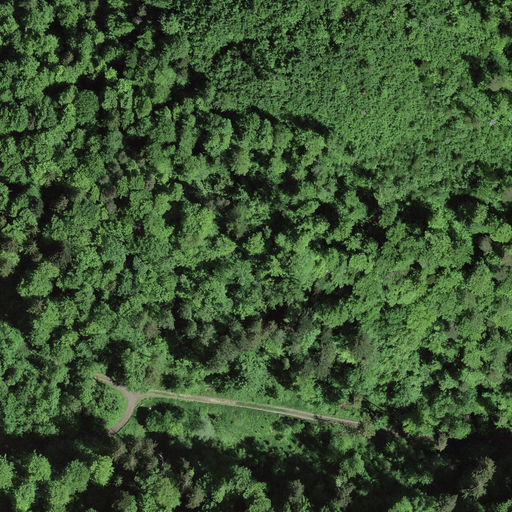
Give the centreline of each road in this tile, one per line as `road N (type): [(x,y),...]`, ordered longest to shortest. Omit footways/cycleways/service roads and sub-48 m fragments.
road 1 (motorway): [(0,451),(92,371),(283,234),(511,105)]
road 2 (motorway): [(511,35),(255,177),(0,367)]
road 3 (track): [(0,445),(111,430),(138,386),(463,443),(511,437)]
road 4 (track): [(0,342),(7,357),(138,386)]
